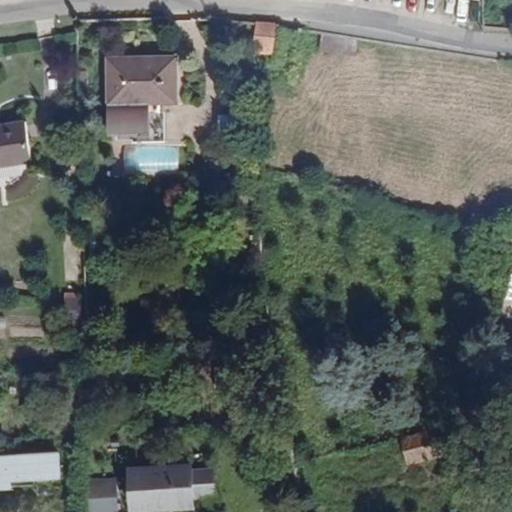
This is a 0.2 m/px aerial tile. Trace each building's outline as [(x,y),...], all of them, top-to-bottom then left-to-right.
[(464,5),(464,19),(479,22),(479,5),(464,5)] [(255,42),(270,44),(276,19),(258,17),(255,42)] [(176,96),(175,51),(107,53),(109,128),(130,128),(130,137),(163,136),(162,96),(176,96)] [(0,160),(31,155),(24,115),(0,118),(0,160)] [(218,115),(217,134),(235,135),(236,116),(218,115)] [(79,313),(78,292),(63,292),(63,313),(79,313)] [(445,450),(438,422),(399,430),(404,458),(445,450)] [(58,472),(56,448),(0,451),(0,481),(10,481),(10,475),(58,472)] [(193,488),(213,486),(212,466),(191,466),(191,461),(131,464),(134,505),(155,504),(172,503),(194,502),(193,488)] [(117,511),(117,479),(89,479),(89,511),(117,511)] [(157,511),(173,511),(172,503),(155,504),(155,511),(157,511)]
